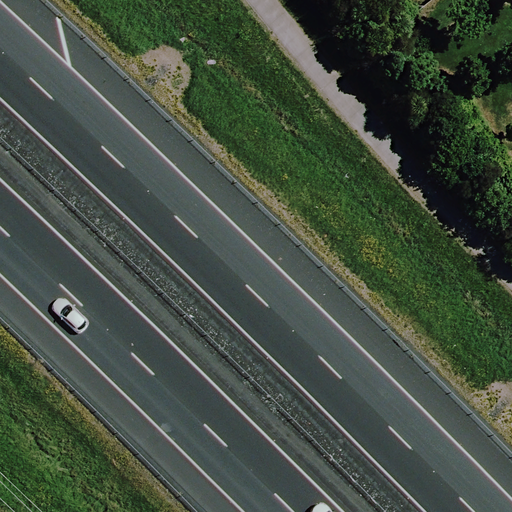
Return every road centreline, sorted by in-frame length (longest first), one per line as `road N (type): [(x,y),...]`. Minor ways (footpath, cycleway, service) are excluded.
road 1 (motorway): [(0,50),(469,511)]
road 2 (motorway): [(292,511),(127,336),(0,224)]
